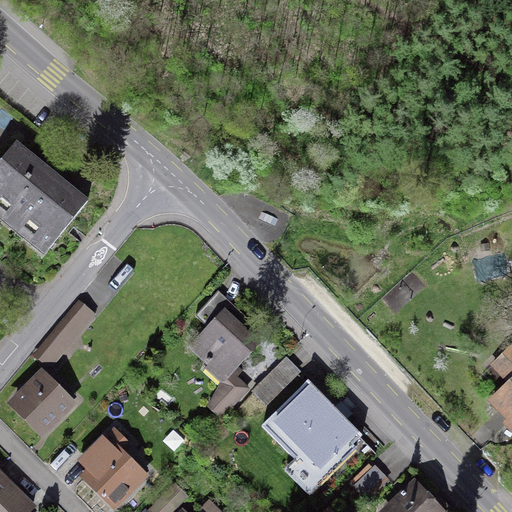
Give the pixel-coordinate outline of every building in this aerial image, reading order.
[(16,143),(0,162),(0,208),(49,248),(88,201),(53,173),(16,143)] [(195,316),(209,328),(225,312),(229,308),(215,295),(195,316)] [(45,362),(60,344),(64,348),(92,314),(79,303),(36,354),(45,362)] [(258,343),(225,312),(209,328),(191,347),(225,379),(235,367),(258,343)] [(511,346),(494,363),(511,382),(493,399),(510,417),(507,422),(511,426),(511,346)] [(240,371),(235,367),(225,379),(211,405),(223,416),(247,390),(234,378),(240,371)] [(42,432),(71,403),(42,375),(14,404),(42,432)] [(308,381),(262,426),(316,481),(362,436),(308,381)] [(114,505),(142,476),(118,451),(127,441),(114,428),(85,458),(95,467),(86,476),(114,505)] [(375,465),(354,486),(364,497),(386,476),(375,465)] [(28,503),(0,475),(0,511),(25,511),(22,509),(28,503)] [(387,511),(442,511),(415,484),(386,511),(387,511)] [(169,511),(174,508),(163,497),(148,511),(169,511)] [(442,511),(443,511),(449,507),(438,497),(433,502),(442,511)] [(202,511),(219,511),(210,502),(201,511),(202,511)]
